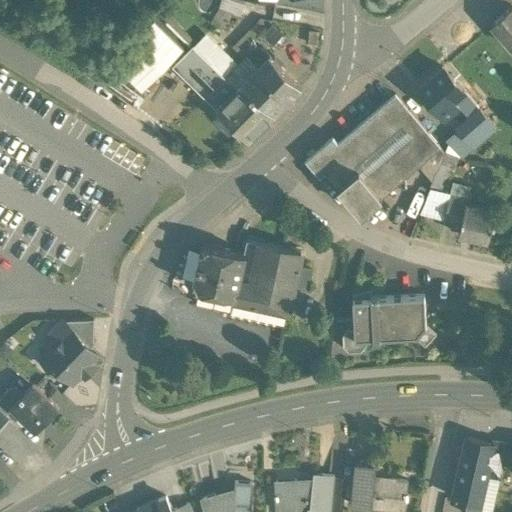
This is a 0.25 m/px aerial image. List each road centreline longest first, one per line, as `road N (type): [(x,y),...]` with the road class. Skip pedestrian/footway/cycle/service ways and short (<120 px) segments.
road 1 (secondary): [(511,400),(338,402),(220,427),(130,458)]
road 2 (tertiary): [(130,458),(116,415),(118,386),(148,276),(193,221),(258,163)]
road 3 (residential): [(258,163),(358,236),(407,259),(511,286)]
road 4 (tertiary): [(258,163),(314,111),(334,65)]
road 5 (residential): [(334,65),(396,35),(441,0)]
